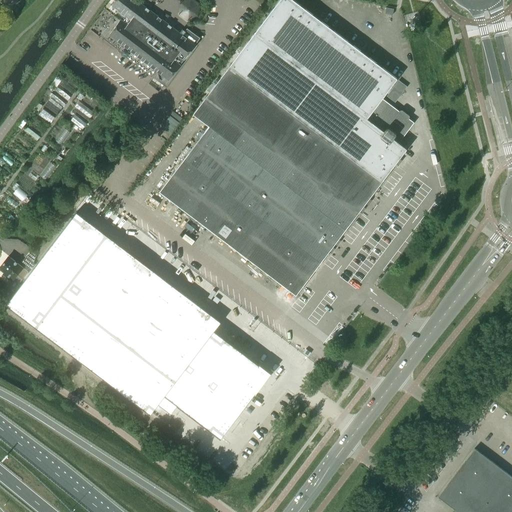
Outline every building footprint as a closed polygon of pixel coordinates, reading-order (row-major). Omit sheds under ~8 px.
[(17,0),(2,0),(1,1),(9,9),(17,0)] [(182,35),(180,33),(176,30),(136,0),(114,0),(111,5),(119,11),(117,13),(124,18),(122,21),(121,20),(109,35),(122,44),(117,51),(166,88),(197,47),(195,45),(200,38),(187,29),(182,35)] [(195,0),(159,0),(162,1),(161,6),(171,14),(177,13),(183,16),(176,30),(180,33),(186,19),(187,20),(199,15),(199,3),(195,0)] [(398,142),(410,127),(405,123),(409,118),(409,117),(409,116),(409,115),(402,110),(401,110),(400,110),(399,110),(399,111),(382,98),(397,78),(293,0),(279,0),(194,113),(193,113),(209,126),(159,191),(296,295),(347,227),(406,149),(398,142)] [(246,341),(76,212),(6,305),(214,463),(253,412),(230,395),(231,394),(226,390),(225,392),(220,389),(222,387),(215,382),(218,379),(205,370),(216,355),(228,365),(246,341)] [(28,273),(35,265),(25,257),(21,262),(23,264),(21,267),(8,256),(0,266),(0,268),(5,272),(3,274),(11,281),(16,275),(22,279),(27,272),(28,273)] [(511,511),(511,477),(474,449),(438,497),(454,509),(451,511),(511,511)]
